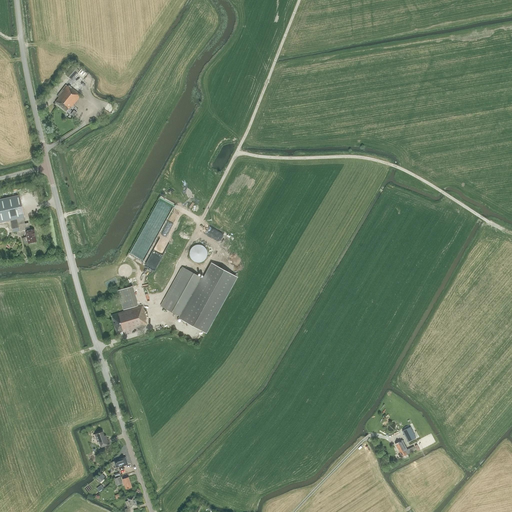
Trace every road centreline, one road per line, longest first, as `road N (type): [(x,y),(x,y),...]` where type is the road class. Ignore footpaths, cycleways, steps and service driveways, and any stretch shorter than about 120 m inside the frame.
road 1 (tertiary): [(151,511),(48,166)]
road 2 (track): [(159,325),(154,307),(236,153),(300,0)]
road 3 (track): [(236,153),(383,162),(511,231)]
road 4 (tertiary): [(48,166),(16,0)]
